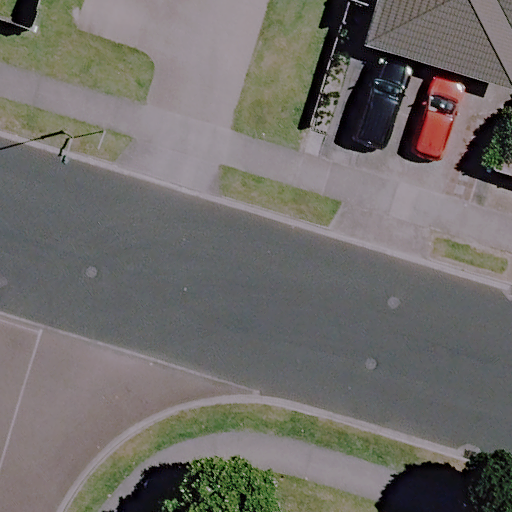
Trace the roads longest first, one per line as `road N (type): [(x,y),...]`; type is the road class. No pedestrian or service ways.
road 1 (residential): [(62,254),(511,398)]
road 2 (residential): [(62,254),(0,476)]
